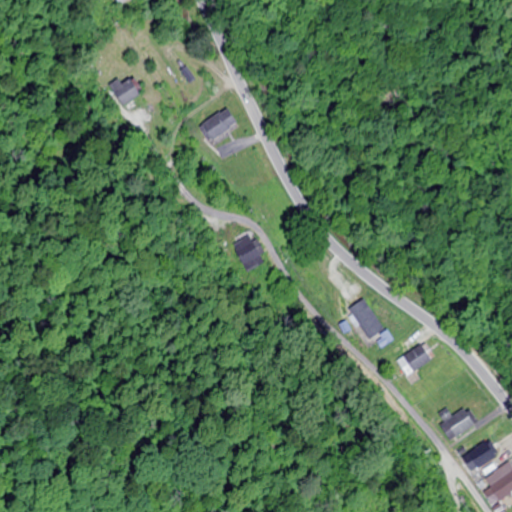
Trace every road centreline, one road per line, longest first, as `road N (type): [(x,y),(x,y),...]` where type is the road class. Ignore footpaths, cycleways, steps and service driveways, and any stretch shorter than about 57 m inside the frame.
road 1 (secondary): [(511,416),(435,331),(303,216),(199,0)]
road 2 (residential): [(488,511),(401,397),(304,300),(260,232),(210,214)]
